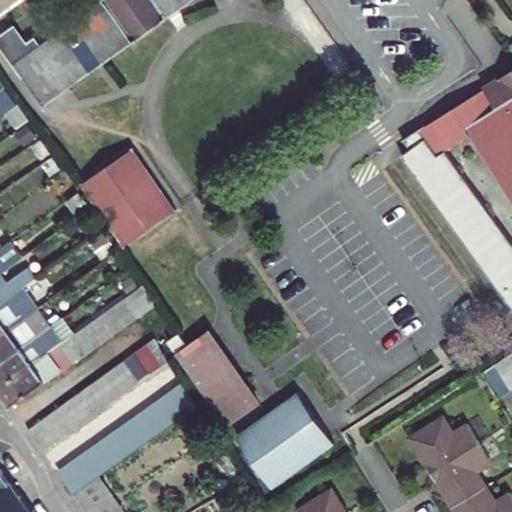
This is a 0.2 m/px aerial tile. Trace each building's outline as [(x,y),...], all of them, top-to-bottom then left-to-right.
[(0,0),(0,16),(22,0),(0,0)] [(188,0),(104,0),(105,0),(106,3),(132,40),(133,42),(169,17),(168,15),(188,0)] [(132,40),(106,3),(41,49),(36,41),(28,46),(16,29),(0,39),(0,42),(43,103),(70,84),(132,40)] [(511,70),(453,107),(470,134),(511,199),(511,70)] [(0,91),(0,116),(6,112),(18,104),(6,87),(0,91)] [(17,128),(30,119),(26,115),(18,103),(18,104),(6,112),(17,128)] [(511,240),(446,150),(470,134),(453,107),(420,127),(421,129),(511,252),(511,240)] [(404,157),(511,303),(511,252),(421,129),(406,141),(413,151),(404,157)] [(34,145),(42,158),(51,153),(42,140),(34,145)] [(177,210),(134,148),(82,184),(125,246),(175,212),(177,210)] [(9,267),(0,255),(0,274),(1,274),(9,267)] [(0,304),(23,288),(37,279),(29,269),(9,284),(1,274),(0,274),(0,304)] [(41,279),(30,286),(39,298),(50,290),(41,279)] [(144,285),(124,299),(136,315),(138,318),(142,315),(140,314),(157,302),(144,285)] [(23,288),(0,304),(0,335),(38,308),(23,288)] [(136,315),(124,299),(113,307),(127,326),(138,318),(136,315)] [(140,314),(142,315),(158,304),(157,302),(140,314)] [(127,326),(113,307),(102,315),(117,334),(127,326)] [(0,363),(51,327),(38,308),(0,335),(0,363)] [(117,334),(102,315),(92,323),(106,342),(117,334)] [(51,327),(63,343),(70,338),(74,335),(62,318),(51,327)] [(106,342),(92,323),(81,330),(95,349),(106,342)] [(0,363),(0,388),(34,364),(59,345),(63,343),(51,327),(0,363)] [(95,349),(81,330),(74,335),(70,338),(84,357),(95,349)] [(210,332),(179,353),(229,424),(260,402),(210,332)] [(63,343),(59,345),(73,365),(84,357),(70,338),(63,343)] [(148,344),(137,353),(152,373),(163,365),(148,344)] [(0,388),(0,390),(12,406),(46,381),(62,370),(63,372),(73,365),(59,345),(34,364),(0,388)] [(152,373),(137,353),(126,361),(141,381),(152,373)] [(511,360),(509,356),(496,364),(511,389),(511,388),(511,360)] [(141,381),(126,361),(115,368),(130,389),(141,381)] [(496,364),(483,372),(498,398),(511,389),(496,364)] [(115,368),(104,376),(119,397),(130,389),(115,368)] [(48,383),(63,372),(62,370),(46,381),(48,383)] [(119,397),(104,376),(94,384),(109,405),(119,397)] [(198,406),(182,383),(60,471),(76,494),(101,476),(198,406)] [(109,405),(94,384),(83,392),(98,412),(109,405)] [(98,412),(83,392),(72,400),(88,420),(98,412)] [(318,417),(300,392),(288,401),(306,425),(318,417)] [(72,400),(61,407),(76,428),(88,420),(72,400)] [(273,485),(335,441),(318,417),(306,425),(288,401),(239,436),(273,485)] [(76,428),(61,407),(50,415),(65,436),(76,428)] [(65,436),(50,415),(40,422),(55,444),(65,436)] [(511,511),(511,493),(511,492),(497,501),(478,471),(492,462),(468,424),(454,433),(444,417),(410,438),(419,452),(421,451),(426,460),(424,461),(440,485),(442,484),(447,493),(445,494),(456,511),(511,511)] [(55,444),(40,422),(29,431),(44,451),(55,444)] [(0,492),(12,484),(0,467),(0,492)] [(125,511),(101,476),(76,494),(88,511),(125,511)] [(0,511),(23,511),(29,508),(12,484),(0,492),(0,511)] [(344,511),(340,505),(342,504),(333,490),(299,511),(344,511)]
